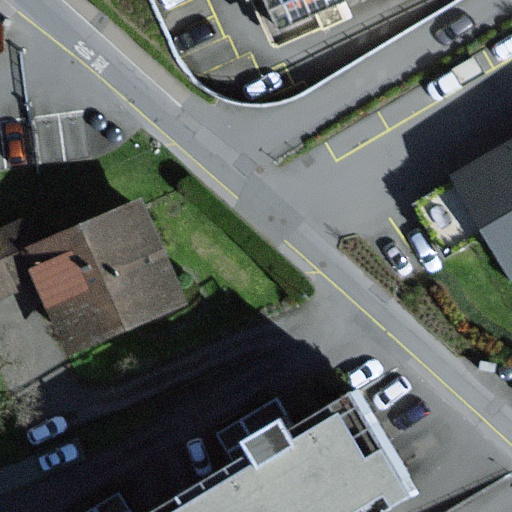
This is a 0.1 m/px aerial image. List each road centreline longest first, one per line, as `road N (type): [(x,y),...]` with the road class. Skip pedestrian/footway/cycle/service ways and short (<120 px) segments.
road 1 (residential): [(511,432),(227,169)]
road 2 (residential): [(227,169),(507,0)]
road 3 (residential): [(227,169),(43,0)]
